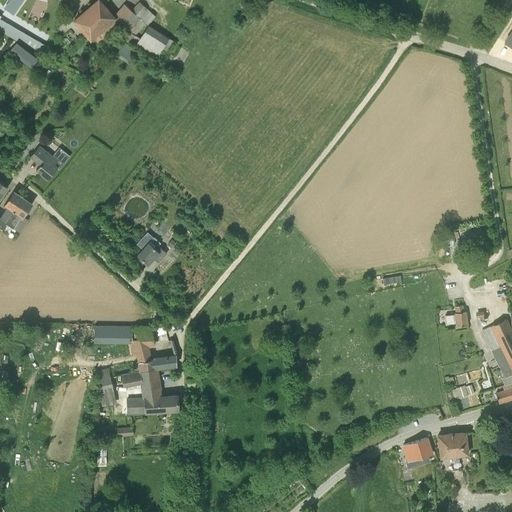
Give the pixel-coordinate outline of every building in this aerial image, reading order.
[(10,0),(5,8),(13,14),(22,0),(10,0)] [(115,18),(103,4),(99,0),(97,0),(74,20),(90,40),(115,18)] [(129,30),(128,30),(124,38),(135,44),(135,45),(156,59),(160,51),(166,54),(175,41),(168,37),(149,24),(139,38),(134,35),(146,21),(149,23),(156,16),(147,9),(140,2),(132,11),(125,5),(115,16),(129,30)] [(0,30),(20,42),(25,34),(0,18),(0,30)] [(48,47),(25,34),(20,42),(43,56),(48,47)] [(18,43),(11,52),(30,67),(38,58),(18,43)] [(140,61),(143,56),(135,51),(132,56),(140,61)] [(36,169),(48,179),(57,168),(54,165),(57,161),(39,145),(30,156),(40,164),(36,169)] [(0,228),(2,229),(6,223),(6,222),(23,197),(14,190),(4,205),(7,207),(0,217),(0,216),(0,228)] [(32,203),(23,197),(6,222),(6,223),(20,232),(28,220),(23,217),(32,203)] [(142,249),(137,255),(148,264),(153,258),(158,262),(167,253),(158,245),(159,243),(147,232),(136,243),(142,249)] [(446,324),(455,323),(456,325),(468,324),(466,311),(464,311),(463,304),(455,305),(456,312),(454,313),(454,314),(445,315),(446,324)] [(502,378),(504,385),(511,382),(511,332),(505,318),(482,330),(500,368),(505,377),(502,378)] [(121,373),(121,374),(156,367),(157,367),(175,364),(175,365),(176,365),(176,355),(154,358),(149,359),(145,339),(153,337),(150,327),(140,333),(140,346),(135,346),(136,348),(131,355),(138,353),(140,361),(138,361),(139,366),(133,367),(133,371),(121,373)] [(101,331),(101,348),(136,348),(135,346),(140,346),(140,333),(139,331),(101,331)] [(160,396),(157,367),(156,367),(121,374),(123,387),(141,384),(144,397),(127,398),(128,414),(178,409),(177,395),(160,396)] [(96,370),(99,385),(111,382),(108,368),(96,370)] [(111,382),(99,385),(98,395),(99,395),(102,406),(116,403),(111,382)] [(511,382),(504,385),(504,386),(503,386),(504,390),(496,393),(498,402),(499,402),(511,397),(511,382)] [(466,386),(468,393),(474,392),(472,384),(466,386)] [(464,385),(456,388),(459,397),(467,395),(464,385)] [(133,426),(117,427),(117,436),(133,435),(133,426)] [(465,432),(448,434),(453,469),(461,468),(459,455),(468,454),(465,432)] [(448,434),(437,435),(441,471),(453,469),(448,434)] [(428,461),(426,455),(431,454),(426,437),(403,445),(408,461),(409,465),(409,466),(428,461)] [(108,466),(107,444),(98,445),(99,467),(108,466)] [(409,466),(409,465),(401,466),(403,480),(411,479),(409,466)] [(300,472),(293,478),(297,482),(304,476),(300,472)]
